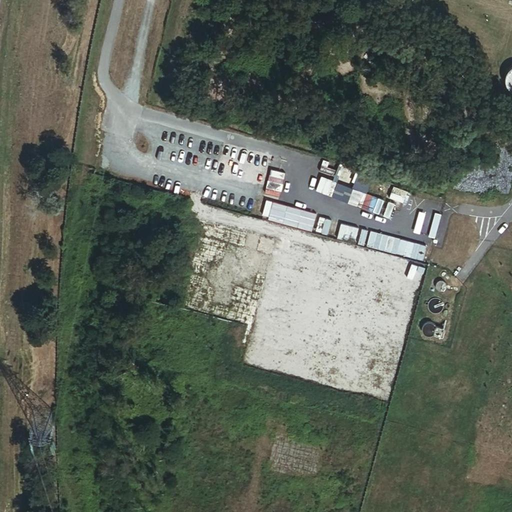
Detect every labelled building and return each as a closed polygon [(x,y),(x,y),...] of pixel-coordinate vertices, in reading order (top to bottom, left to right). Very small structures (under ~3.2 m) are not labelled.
[(238,163),(242,147),(229,144),(225,160),(238,163)] [(255,167),(247,165),(243,179),(264,184),(272,155),(259,152),(255,167)] [(265,192),(280,195),(286,166),(271,163),(265,192)] [(320,175),(315,189),(326,193),(331,179),(320,175)] [(367,187),(365,192),(335,181),(331,195),(378,212),(380,206),(410,216),(414,203),(367,187)] [(260,215),(310,231),(316,213),(286,203),(284,210),(263,204),(260,215)] [(370,231),(367,246),(422,259),(426,245),(370,231)]
